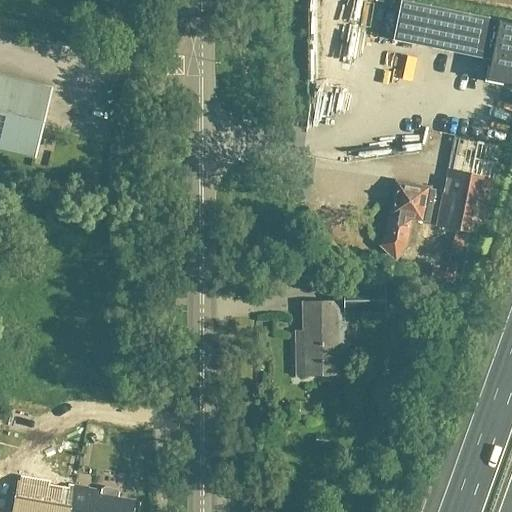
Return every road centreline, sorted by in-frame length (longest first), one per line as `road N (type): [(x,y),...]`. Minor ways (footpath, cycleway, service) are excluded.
road 1 (primary): [(200,511),(199,0)]
road 2 (motorway): [(511,367),(461,511)]
